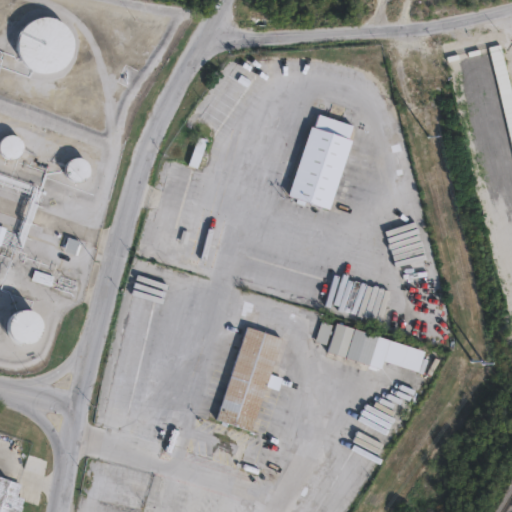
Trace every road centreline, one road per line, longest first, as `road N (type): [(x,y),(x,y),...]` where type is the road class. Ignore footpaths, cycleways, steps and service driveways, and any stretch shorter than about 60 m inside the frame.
road 1 (residential): [(99,338),(138,179),(214,23)]
road 2 (residential): [(214,23),(291,29),(433,19),(511,4)]
